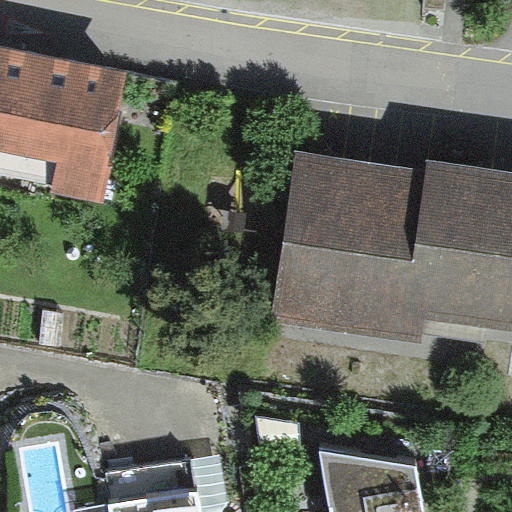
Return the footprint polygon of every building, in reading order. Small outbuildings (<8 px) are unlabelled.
[(425,0),(425,11),(444,12),(444,0),(425,0)] [(0,172),(88,189),(108,77),(0,57),(0,172)] [(424,315),(511,328),(511,171),(427,159),(425,172),(299,153),(274,319),(420,341),(424,315)] [(424,511),(418,470),(322,453),(332,511),(424,511)] [(201,511),(192,461),(109,476),(115,511),(201,511)]
